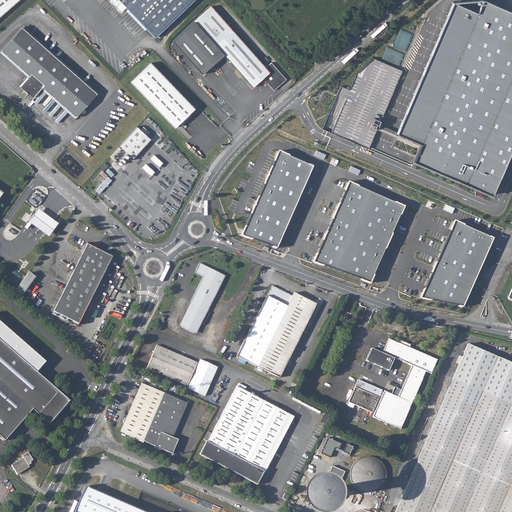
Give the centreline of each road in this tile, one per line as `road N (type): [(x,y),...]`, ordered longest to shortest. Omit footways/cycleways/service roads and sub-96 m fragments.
road 1 (unclassified): [(511,332),(385,304),(225,245)]
road 2 (unknown): [(138,324),(300,406),(302,434),(269,511)]
road 3 (tertiary): [(210,179),(253,130),(401,0)]
road 4 (residential): [(83,431),(269,511)]
road 5 (unknown): [(225,2),(288,78),(244,115)]
road 6 (unknown): [(353,148),(393,70),(373,61),(358,93)]
road 7 (secondary): [(0,130),(109,225)]
road 8 (secondary): [(138,324),(83,431)]
